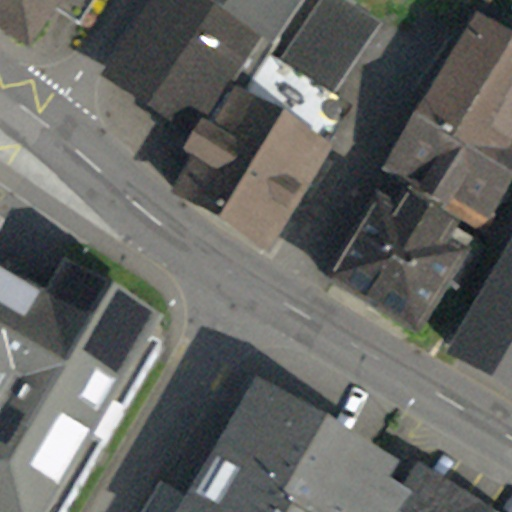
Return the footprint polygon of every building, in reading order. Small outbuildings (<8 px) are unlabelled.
[(0,0),(0,14),(27,31),(46,0),(0,0)] [(266,58),(277,43),(210,0),(174,0),(121,81),(203,133),(216,142),(266,58)] [(210,0),(277,43),(279,41),(271,35),(294,0),(210,0)] [(265,248),(322,156),(320,154),(348,110),(266,58),(216,142),(203,133),(189,155),(202,163),(182,197),(265,248)] [(511,154),(511,89),(472,65),(399,186),(468,228),(511,154)] [(448,271),(388,235),(346,304),(405,340),(448,271)] [(511,260),(458,347),(511,380),(511,260)] [(0,282),(0,511),(47,511),(156,331),(59,273),(39,306),(0,282)] [(384,511),(391,501),(266,423),(209,511),(384,511)] [(472,511),(427,484),(409,511),(472,511)]
